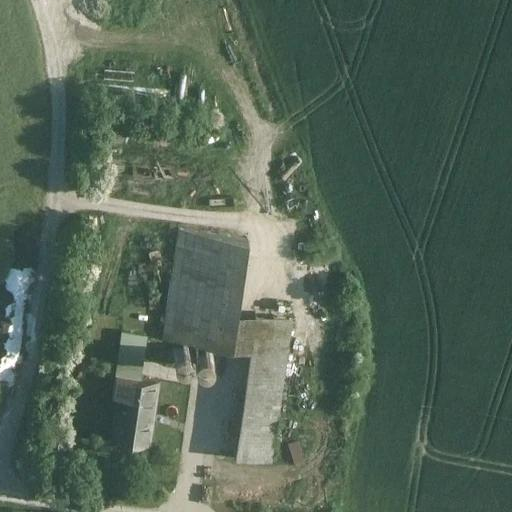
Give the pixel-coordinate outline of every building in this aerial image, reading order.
[(121,155),(236,170),(240,141),(125,126),(121,155)] [(251,239),(177,229),(163,336),(237,345),(240,318),(251,239)] [(268,459),(285,324),(240,318),(237,345),(223,453),(268,459)] [(165,378),(119,369),(104,441),(150,450),(165,378)] [(305,438),(294,441),(299,461),(310,458),(305,438)]
